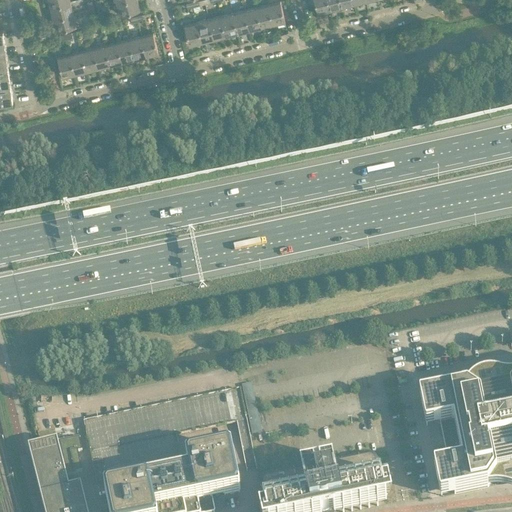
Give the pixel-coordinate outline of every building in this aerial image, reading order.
[(71,0),(51,5),(54,17),(74,12),(71,0)] [(138,0),(122,0),(117,1),(120,14),(140,9),(138,0)] [(281,0),(268,3),(273,23),(285,20),(281,0)] [(314,0),(318,12),(330,9),(328,0),(314,0)] [(340,0),(328,0),(330,9),(342,6),(340,0)] [(268,3),(256,6),(261,26),(273,23),(268,3)] [(256,6),(244,9),(249,29),(261,26),(256,6)] [(244,9),(233,12),(238,32),(249,29),(244,9)] [(74,12),(54,17),(57,30),(77,25),(74,12)] [(233,12),(221,15),(226,35),(238,32),(233,12)] [(221,15),(209,18),(214,38),(226,35),(221,15)] [(209,18),(197,21),(202,41),(214,38),(209,18)] [(190,44),(202,41),(197,21),(185,24),(190,44)] [(154,32),(141,35),(146,55),(159,52),(154,32)] [(141,35),(130,38),(135,58),(146,55),(141,35)] [(130,38),(118,41),(123,61),(135,58),(130,38)] [(118,41),(106,44),(111,64),(123,61),(118,41)] [(106,44),(94,47),(99,67),(111,64),(106,44)] [(94,47),(82,50),(87,70),(99,67),(94,47)] [(82,50),(70,53),(75,73),(87,70),(82,50)] [(63,76),(75,73),(70,53),(58,56),(63,76)] [(7,56),(0,57),(0,66),(8,65),(7,56)] [(8,65),(0,66),(0,75),(9,74),(8,65)] [(9,74),(0,75),(0,84),(11,83),(9,74)] [(11,83),(0,84),(0,93),(12,92),(11,83)] [(12,92),(0,93),(0,103),(13,101),(12,92)] [(511,376),(508,377),(492,374),(489,375),(488,375),(486,375),(482,376),(474,380),(471,383),(467,387),(421,396),(420,397),(420,398),(426,426),(426,427),(427,427),(440,424),(448,464),(435,467),(434,467),(434,468),(440,496),(440,497),(441,497),(488,488),(493,487),(496,487),(499,487),(501,487),(504,488),(507,488),(511,489),(511,376)] [(239,401),(89,428),(99,486),(178,471),(173,442),(244,429),(239,401)] [(79,438),(60,442),(67,476),(76,475),(76,474),(82,472),(78,452),(82,451),(79,438)] [(87,511),(81,486),(69,489),(57,441),(34,447),(28,448),(44,511),(87,511)] [(104,489),(108,511),(215,511),(213,500),(241,494),(232,448),(186,458),(189,472),(104,489)] [(368,455),(334,462),(333,458),(301,465),(301,469),(267,476),(267,477),(266,477),(265,477),(265,478),(264,478),(263,479),(262,480),(262,481),(262,482),(261,483),(261,484),(261,486),(261,487),(262,487),(262,488),(262,489),(263,490),(264,491),(265,492),(266,492),(267,493),(268,493),(270,493),(271,493),(272,497),(263,499),(266,511),(260,511),(259,511),(352,511),(393,504),(389,485),(383,486),(381,475),(372,477),(371,472),(373,472),(374,471),(375,470),(376,469),(377,468),(377,467),(378,466),(378,464),(377,463),(378,463),(378,462),(377,462),(377,461),(377,460),(376,459),(375,458),(374,457),(373,456),(372,456),(371,456),(369,455),(368,456),(368,455)]
